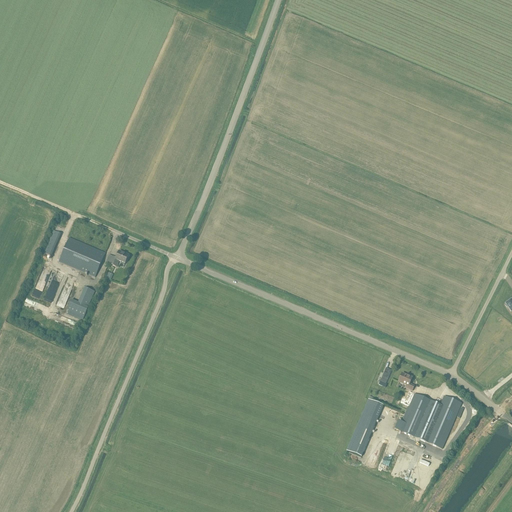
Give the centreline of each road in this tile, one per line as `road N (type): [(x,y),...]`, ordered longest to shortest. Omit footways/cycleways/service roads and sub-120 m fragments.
road 1 (unclassified): [(450,375),(177,257)]
road 2 (unclassified): [(68,511),(177,257)]
road 3 (unclassified): [(177,257),(277,0)]
road 4 (unclassified): [(511,254),(450,375)]
